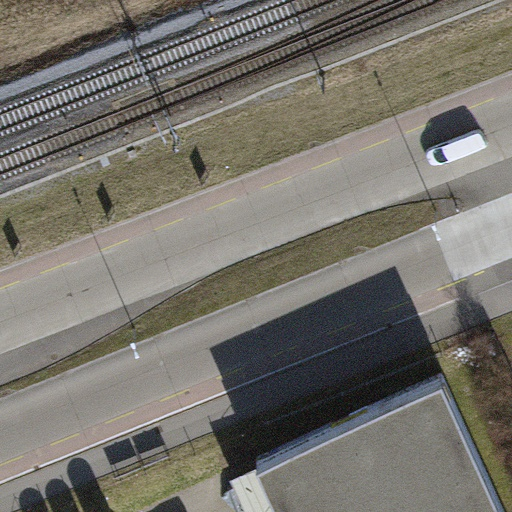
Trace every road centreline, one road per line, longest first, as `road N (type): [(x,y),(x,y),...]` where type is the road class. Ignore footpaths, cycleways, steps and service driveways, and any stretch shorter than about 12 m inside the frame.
road 1 (primary): [(0,434),(511,233)]
road 2 (primary): [(511,110),(0,308)]
